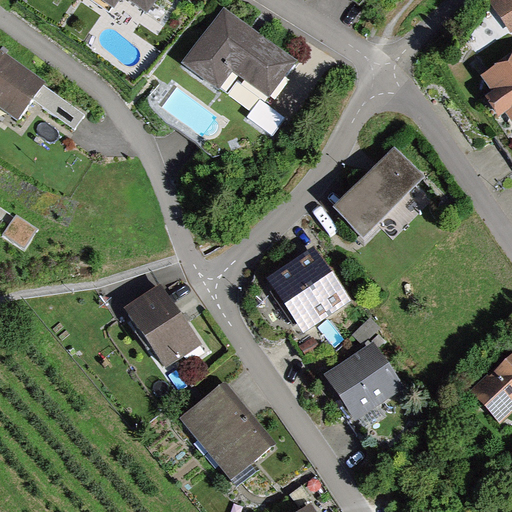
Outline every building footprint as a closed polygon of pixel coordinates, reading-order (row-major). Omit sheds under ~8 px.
[(100,0),(108,5),(110,0),(125,0),(144,12),(152,0),(100,0)] [(511,0),(491,0),(507,28),(511,25),(511,0)] [(223,2),(181,60),(219,88),(231,71),(267,97),(297,56),(223,2)] [(511,47),(479,70),(492,89),(483,95),(495,112),(507,104),(511,110),(511,47)] [(32,102),(73,131),(83,118),(0,59),(0,109),(18,122),(32,102)] [(276,138),(289,120),(263,101),(250,120),(276,138)] [(394,141),(332,201),(360,230),(422,170),(394,141)] [(8,237),(27,251),(40,232),(22,218),(8,237)] [(310,241),(265,271),(304,328),(349,298),(310,241)] [(159,281),(125,302),(162,362),(196,341),(159,281)] [(371,338),(324,370),(354,415),(401,383),(371,338)] [(511,346),(469,387),(497,418),(511,404),(511,346)] [(217,382),(178,413),(227,474),(266,443),(217,382)] [(321,511),(310,497),(290,511),(321,511)]
